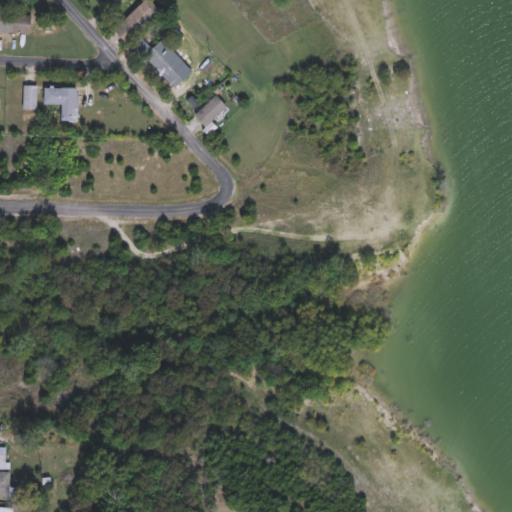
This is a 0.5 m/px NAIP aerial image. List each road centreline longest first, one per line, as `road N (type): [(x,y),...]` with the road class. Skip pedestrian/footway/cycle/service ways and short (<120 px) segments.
road 1 (residential): [(233,186),(60,0)]
road 2 (residential): [(233,186),(199,203),(162,207),(0,206)]
road 3 (residential): [(0,62),(123,64)]
